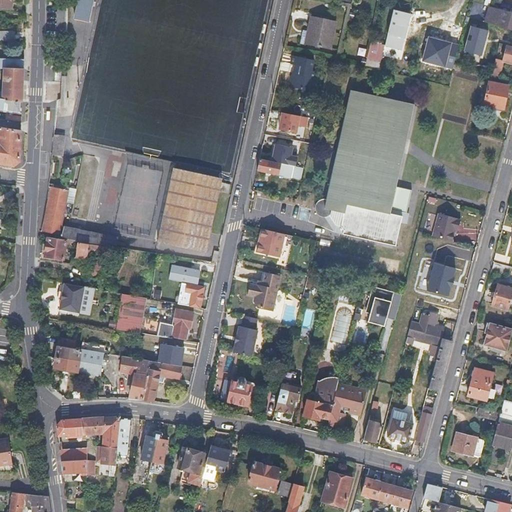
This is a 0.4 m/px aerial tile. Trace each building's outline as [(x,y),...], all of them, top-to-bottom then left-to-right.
[(0,0),(0,7),(11,8),(11,0),(0,0)] [(78,0),(74,18),(88,21),(92,0),(78,0)] [(489,6),(485,22),(511,30),(511,12),(490,7),(489,6)] [(404,38),(410,14),(394,10),(386,42),(393,44),(395,36),(404,38)] [(311,17),(308,32),(311,33),(308,46),(331,51),(337,22),(311,17)] [(474,27),(466,58),(484,62),(491,32),(474,27)] [(0,31),(0,40),(14,42),(15,32),(0,31)] [(491,75),(499,77),(502,65),(505,66),(506,62),(511,63),(511,46),(507,45),(506,49),(499,47),(491,75)] [(0,67),(3,68),(24,69),(24,57),(8,56),(8,58),(0,57),(0,67)] [(293,56),(291,64),(296,66),(294,74),(292,74),(291,82),(295,87),(294,90),(310,94),(315,72),(312,71),(314,61),(293,56)] [(378,62),(367,59),(366,65),(377,68),(378,62)] [(0,98),(22,102),(23,87),(24,69),(3,68),(2,91),(0,91),(0,98)] [(489,84),(485,106),(504,110),(508,87),(489,84)] [(320,216),(323,217),(326,217),(329,216),(335,225),(339,227),(339,230),(368,237),(367,240),(393,246),(398,223),(399,216),(390,214),(391,210),(407,213),(412,191),(396,188),(405,146),(414,105),(351,90),(327,200),(323,200),(320,201),(318,202),(317,204),(315,207),(316,211),(317,214),(320,216)] [(22,109),(22,102),(0,98),(0,111),(22,114),(22,109)] [(0,164),(14,167),(19,162),(20,149),(21,132),(0,128),(0,164)] [(54,135),(52,154),(63,155),(65,136),(54,135)] [(278,174),(297,178),(299,168),(259,159),(256,171),(266,174),(278,176),(278,174)] [(173,168),(157,241),(206,252),(219,190),(226,191),(228,183),(221,182),(222,178),(173,168)] [(50,238),(62,240),(62,239),(117,246),(118,237),(63,228),(62,237),(59,236),(67,191),(65,190),(65,187),(51,185),(42,233),(50,235),(50,238)] [(69,187),(68,201),(74,202),(76,188),(69,187)] [(405,224),(407,213),(391,210),(390,214),(399,216),(398,223),(405,224)] [(453,232),(454,228),(459,229),(461,220),(438,214),(432,237),(451,242),(453,232)] [(333,233),(367,240),(368,237),(339,230),(339,227),(335,225),(329,216),(326,217),(323,217),(333,233)] [(279,256),(284,234),(262,229),(260,237),(262,237),(261,243),(258,243),(258,244),(256,251),(278,257),(279,256)] [(293,236),(284,234),(279,256),(288,258),(293,236)] [(50,238),(47,238),(46,245),(43,244),(42,249),(45,250),(45,257),(64,260),(67,240),(62,240),(50,238)] [(86,256),(88,243),(78,242),(76,257),(86,258),(86,256)] [(107,246),(88,243),(86,256),(90,257),(85,287),(100,290),(107,246)] [(286,265),(288,258),(279,256),(278,257),(277,263),(286,265)] [(456,268),(433,262),(425,291),(447,297),(456,268)] [(171,265),(169,279),(198,284),(201,270),(171,265)] [(168,272),(155,270),(153,283),(166,285),(168,272)] [(254,301),(257,308),(272,311),(280,275),(265,272),(263,281),(258,280),(257,285),(250,284),(248,290),(247,295),(254,297),(254,301)] [(84,287),(64,283),(60,308),(79,312),(84,287)] [(181,283),(177,303),(201,308),(203,297),(205,287),(181,283)] [(508,311),(511,292),(511,288),(497,285),(492,307),(508,311)] [(386,318),(394,320),(401,295),(372,287),(365,310),(370,312),(375,313),(374,315),(386,318)] [(146,299),(122,294),(120,306),(116,329),(139,333),(146,299)] [(159,323),(157,335),(173,338),(173,337),(187,339),(189,327),(191,327),(192,325),(194,313),(177,309),(173,326),(159,323)] [(375,313),(370,312),(367,322),(384,327),(386,318),(374,315),(375,313)] [(431,344),(439,346),(441,338),(444,327),(435,325),(438,314),(429,312),(429,315),(423,314),(421,322),(411,319),(409,329),(405,343),(411,345),(412,339),(431,344)] [(329,349),(342,352),(352,317),(339,313),(329,349)] [(254,329),(256,317),(243,314),(240,326),(238,325),(236,334),(235,334),(234,337),(233,342),(234,342),(232,352),(251,356),(256,330),(254,329)] [(489,324),(483,345),(505,351),(511,330),(489,324)] [(60,338),(57,358),(79,361),(79,362),(102,366),(104,353),(70,347),(71,340),(60,338)] [(450,340),(441,338),(439,346),(436,356),(428,389),(436,391),(443,366),(450,340)] [(362,343),(348,339),(347,347),(360,350),(362,343)] [(436,356),(439,346),(431,344),(429,354),(436,356)] [(147,359),(150,360),(170,363),(171,354),(148,350),(147,359)] [(141,399),(149,361),(140,359),(121,356),(119,375),(122,375),(123,372),(135,375),(130,399),(141,400),(141,399)] [(79,361),(57,358),(55,369),(93,375),(93,372),(101,374),(102,366),(79,362),(79,361)] [(158,381),(159,374),(165,376),(179,378),(181,365),(170,363),(150,360),(149,361),(141,399),(153,401),(158,381)] [(474,369),(467,395),(485,399),(492,374),(474,369)] [(328,420),(337,384),(338,380),(339,375),(329,373),(327,378),(325,378),(321,379),(317,381),(313,397),(308,396),(303,417),(318,421),(318,417),(328,420)] [(238,382),(231,381),(226,401),(247,405),(251,385),(244,384),(245,381),(244,380),(240,378),(238,379),(238,382)] [(297,401),(300,386),(282,382),(275,410),(291,414),(294,400),(297,401)] [(345,410),(360,414),(366,390),(337,384),(328,420),(327,424),(341,427),(345,410)] [(491,444),(511,449),(511,402),(503,400),(500,413),(498,420),(491,444)] [(362,439),(375,442),(379,424),(372,422),(373,415),(375,402),(372,401),(362,439)] [(423,404),(414,439),(423,442),(430,415),(426,413),(428,405),(423,404)] [(479,408),(477,415),(498,420),(500,413),(479,408)] [(116,455),(120,419),(120,416),(61,419),(56,426),(57,435),(102,433),(101,463),(115,464),(116,455)] [(392,418),(391,418),(386,436),(407,441),(412,423),(392,418)] [(131,419),(120,419),(116,455),(128,456),(131,419)] [(141,459),(151,461),(159,427),(158,427),(157,430),(155,430),(154,431),(153,436),(146,435),(141,459)] [(159,427),(151,461),(162,464),(168,440),(162,438),(163,434),(162,432),(161,431),(161,428),(159,427)] [(457,433),(452,450),(473,455),(478,438),(457,433)] [(0,441),(0,464),(10,462),(7,440),(0,441)] [(229,452),(211,447),(209,455),(206,463),(202,478),(212,480),(215,470),(224,472),(229,452)] [(206,463),(209,455),(183,448),(177,468),(189,471),(185,482),(200,486),(202,478),(206,463)] [(59,450),(61,462),(86,460),(86,450),(59,450)] [(86,462),(86,460),(61,462),(62,474),(82,472),(82,476),(85,476),(85,473),(86,462)] [(254,461),(248,482),(274,490),(280,469),(254,461)] [(330,473),(322,502),(344,508),(352,479),(330,473)] [(361,496),(376,500),(381,483),(366,479),(361,496)] [(279,494),(289,497),(293,485),(282,482),(279,494)] [(381,483),(376,500),(391,504),(396,487),(381,483)] [(296,511),(304,487),(294,484),(286,511),(296,511)] [(424,498),(438,502),(442,488),(427,484),(424,498)] [(412,491),(396,487),(391,504),(407,508),(412,491)] [(22,511),(25,493),(0,489),(0,501),(11,503),(11,510),(9,509),(8,511),(22,511)] [(37,511),(50,511),(49,496),(37,494),(29,494),(29,499),(32,499),(32,507),(33,507),(33,511),(38,511),(37,511)] [(76,510),(86,510),(85,498),(75,498),(76,510)] [(508,511),(510,505),(489,499),(485,511),(508,511)] [(461,511),(462,509),(438,502),(435,511),(461,511)]
